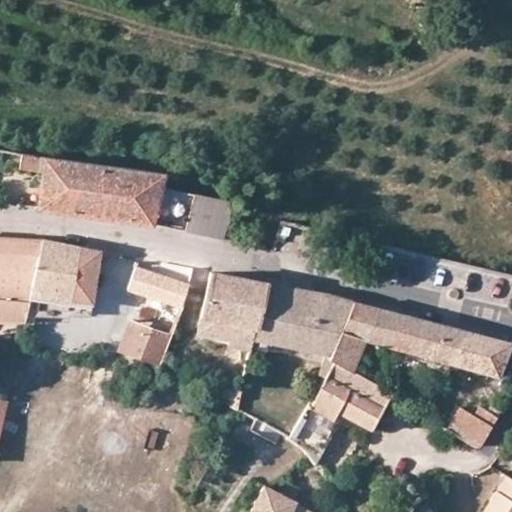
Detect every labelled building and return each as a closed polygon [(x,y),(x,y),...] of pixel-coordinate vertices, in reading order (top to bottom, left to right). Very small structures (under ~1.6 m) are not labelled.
[(163,167),(20,147),(19,163),(38,166),(36,204),(151,219),(160,181),(163,167)] [(184,226),(190,189),(160,181),(151,219),(184,226)] [(184,226),(223,234),(230,197),(190,189),(184,226)] [(42,239),(0,236),(0,267),(35,270),(30,293),(90,303),(98,251),(42,239)] [(180,305),(187,286),(133,266),(125,287),(142,294),(119,351),(128,354),(140,358),(159,365),(182,306),(180,305)] [(0,321),(24,321),(30,293),(35,270),(0,267),(0,321)] [(220,274),(211,272),(198,333),(226,339),(226,343),(248,349),(250,338),(254,339),(266,283),(220,274)] [(250,338),(248,349),(265,353),(268,342),(323,353),(317,374),(324,376),(332,361),(328,359),(352,301),(336,297),(266,283),(254,339),(250,338)] [(509,343),(352,301),(328,359),(332,361),(349,371),(351,370),(363,340),(398,349),(449,363),(496,377),(509,343)] [(445,382),(449,363),(398,349),(394,368),(445,382)] [(140,358),(128,354),(126,360),(137,365),(140,358)] [(332,361),(324,376),(307,409),(286,437),(303,449),(314,464),(342,415),(371,429),(389,395),(390,392),(351,370),(349,371),(332,361)] [(235,410),(242,382),(233,380),(231,389),(228,399),(227,406),(235,410)] [(190,399),(200,404),(205,393),(196,388),(190,399)] [(228,399),(231,389),(224,388),(221,393),(228,399)] [(200,404),(199,406),(212,413),(218,400),(205,393),(200,404)] [(478,445),(500,410),(490,403),(486,409),(478,405),(472,414),(459,407),(444,429),(473,447),(478,445)] [(511,511),(511,479),(505,476),(482,511),(511,511)] [(312,511),(263,484),(247,511),(312,511)]
